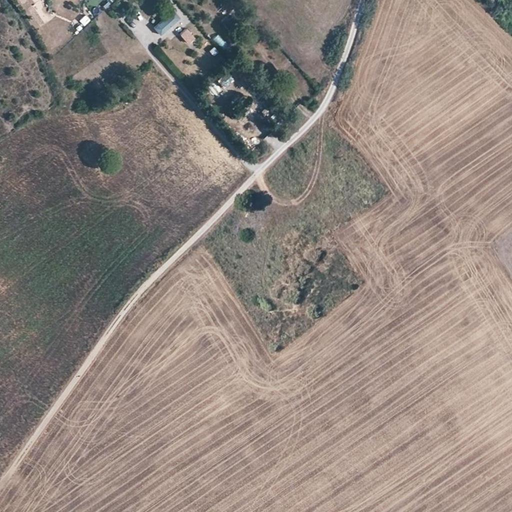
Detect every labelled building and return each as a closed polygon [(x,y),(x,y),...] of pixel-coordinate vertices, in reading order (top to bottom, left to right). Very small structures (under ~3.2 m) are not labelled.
[(37,4),(29,9),(42,26),(49,21),(37,4)] [(160,33),(180,16),(174,9),(154,26),(160,33)] [(232,28),(238,23),(233,17),(227,23),(232,28)] [(180,35),(188,43),(194,38),(187,29),(180,35)] [(233,80),(226,71),(217,79),(224,87),(233,80)] [(266,121),(258,116),(251,125),(259,131),(266,121)] [(267,132),(262,138),(275,148),(280,142),(267,132)]
